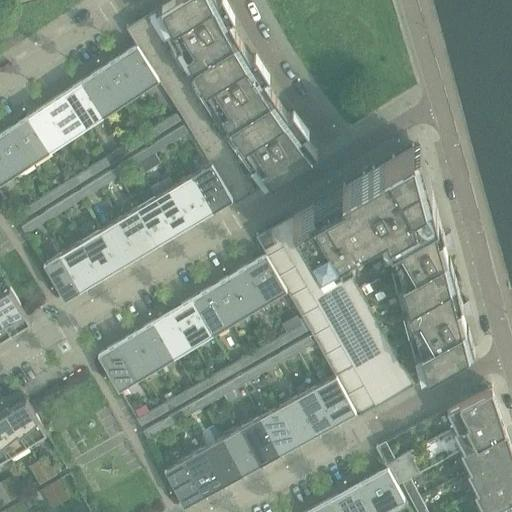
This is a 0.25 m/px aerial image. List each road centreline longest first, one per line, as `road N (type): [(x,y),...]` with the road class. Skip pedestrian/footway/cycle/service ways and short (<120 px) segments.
road 1 (residential): [(0,363),(341,158)]
road 2 (residential): [(216,511),(507,353)]
road 3 (residential): [(436,99),(507,353)]
road 4 (residential): [(246,0),(341,158)]
road 5 (residential): [(0,83),(128,0)]
